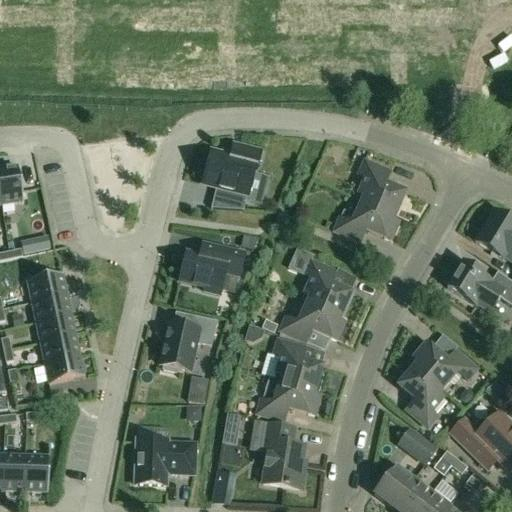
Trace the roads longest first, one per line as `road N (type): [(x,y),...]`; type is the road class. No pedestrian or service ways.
road 1 (residential): [(338,511),(356,395),(393,301),(467,170)]
road 2 (residential): [(467,170),(410,145),(310,121),(183,126)]
road 3 (residential): [(144,258),(86,511)]
road 4 (residential): [(144,258),(98,249),(81,236),(64,149)]
road 5 (residential): [(64,149),(82,0)]
road 6 (residential): [(511,39),(508,71),(467,170)]
road 7 (residential): [(183,126),(144,258)]
road 8 (residential): [(161,0),(162,72),(183,126)]
